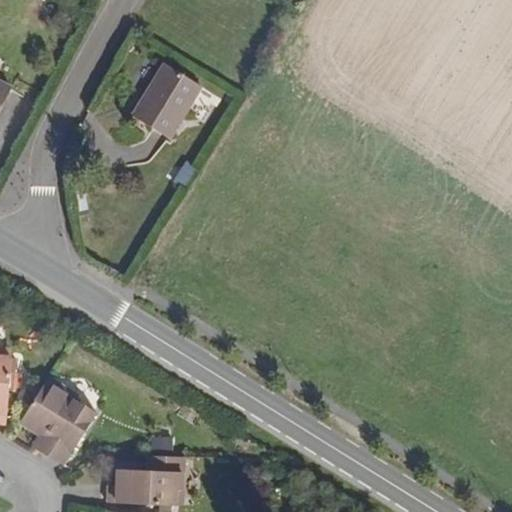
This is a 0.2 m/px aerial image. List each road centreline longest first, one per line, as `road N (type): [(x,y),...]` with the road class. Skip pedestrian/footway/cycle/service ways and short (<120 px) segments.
road 1 (secondary): [(25,258),(435,511)]
road 2 (residential): [(25,258),(42,203),(41,153),(122,0)]
